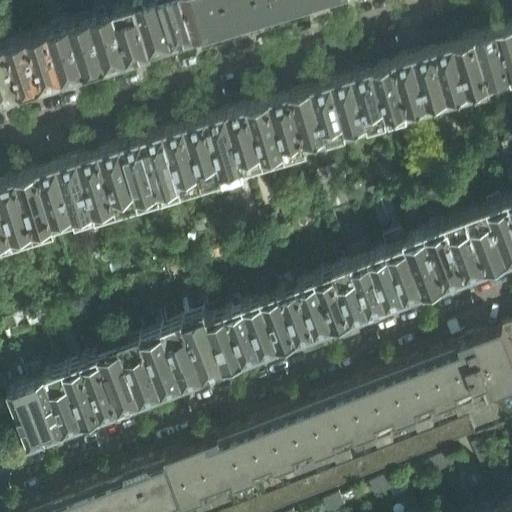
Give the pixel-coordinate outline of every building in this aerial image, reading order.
[(137,0),(130,0),(114,5),(129,52),(151,45),(137,0)] [(137,0),(151,45),(174,38),(162,0),(137,0)] [(162,0),(174,38),(196,31),(186,0),(162,0)] [(186,0),(196,31),(218,25),(210,0),(186,0)] [(263,11),(259,0),(210,0),(218,25),(263,11)] [(298,0),(259,0),(263,11),(298,0)] [(114,5),(93,11),(107,58),(129,52),(114,5)] [(93,11),(71,18),(85,65),(107,58),(93,11)] [(511,17),(497,22),(511,70),(511,72),(511,17)] [(71,18),(49,24),(64,71),(85,65),(71,18)] [(511,70),(497,22),(475,29),(490,76),(492,81),(500,79),(498,74),(511,70)] [(64,71),(49,24),(29,30),(43,78),(64,71)] [(490,76),(475,29),(455,35),(471,88),(481,85),(479,79),(490,76)] [(29,30),(7,37),(21,84),(43,78),(29,30)] [(455,35),(435,41),(449,89),(460,85),(462,91),(471,88),(455,35)] [(0,90),(21,84),(7,37),(0,38),(0,90)] [(435,41),(414,47),(430,100),(440,97),(438,92),(449,89),(435,41)] [(414,47),(394,53),(409,101),(419,98),(420,103),(430,100),(414,47)] [(373,60),(388,107),(390,113),(400,110),(398,104),(409,101),(394,53),(373,60)] [(373,60),(353,66),(369,119),(379,116),(377,111),(388,107),(373,60)] [(353,66),(332,72),(347,120),(358,117),(360,122),(369,119),(353,66)] [(332,72),(312,78),(329,131),(338,128),(337,123),(347,120),(332,72)] [(312,78),(292,85),(306,133),(309,132),(312,145),(331,139),(329,131),(312,78)] [(292,85),(270,91),(287,148),(309,141),(306,133),(292,85)] [(270,91),(249,98),(266,154),(287,148),(270,91)] [(227,104),(244,158),(245,161),(266,154),(249,98),(227,104)] [(244,158),(227,104),(206,111),(223,164),(232,196),(242,192),(233,161),(244,158)] [(186,117),(202,170),(204,176),(213,174),(211,168),(223,164),(206,111),(186,117)] [(166,123),(182,176),(184,183),(192,180),(190,174),(202,170),(186,117),(166,123)] [(144,130),(160,183),(162,189),(170,187),(168,181),(182,176),(166,123),(144,130)] [(122,136),(139,190),(141,196),(149,193),(147,187),(160,183),(144,130),(122,136)] [(101,143),(117,196),(119,203),(127,200),(125,194),(139,190),(122,136),(101,143)] [(101,143),(79,149),(97,209),(106,207),(104,200),(117,196),(101,143)] [(97,209),(79,149),(59,156),(76,211),(77,215),(97,209)] [(59,156),(38,162),(54,211),(66,207),(67,213),(76,211),(59,156)] [(38,162),(17,168),(36,228),(45,225),(42,219),(55,215),(54,211),(38,162)] [(17,168),(0,173),(0,182),(16,234),(36,228),(17,168)] [(0,239),(16,234),(0,182),(0,239)] [(362,183),(346,188),(350,200),(366,194),(362,183)] [(511,252),(511,197),(510,191),(489,199),(509,254),(511,252)] [(509,254),(489,199),(468,207),(488,262),(509,254)] [(488,262),(468,207),(447,215),(467,270),(488,262)] [(261,215),(240,222),(245,236),(265,229),(261,215)] [(467,270),(447,215),(426,223),(446,278),(467,270)] [(446,278),(426,223),(404,231),(406,235),(425,286),(446,278)] [(425,286),(406,235),(387,242),(406,293),(425,286)] [(203,249),(198,236),(185,240),(189,253),(203,249)] [(406,293),(387,242),(369,249),(389,300),(406,293)] [(389,300),(369,249),(351,255),(371,307),(389,300)] [(371,307),(351,255),(333,262),(335,268),(353,313),(371,307)] [(353,313),(335,268),(325,272),(323,265),(314,269),(317,276),(334,321),(353,313)] [(334,321),(317,276),(308,279),(305,272),(297,275),(300,282),(317,327),(334,321)] [(317,327),(300,282),(289,286),(286,279),(279,282),(281,289),(299,334),(317,327)] [(299,334),(281,289),(272,293),(269,285),(260,288),(263,296),(280,341),(299,334)] [(280,341),(263,296),(253,300),(250,293),(243,295),(246,302),(263,348),(280,341)] [(263,348),(246,302),(236,306),(233,299),(225,302),(228,309),(246,354),(263,348)] [(89,316),(85,305),(78,307),(82,318),(89,316)] [(246,354),(228,309),(218,313),(215,306),(207,309),(227,362),(246,354)] [(227,362),(207,309),(186,317),(206,369),(227,362)] [(511,314),(504,317),(167,447),(183,489),(191,511),(266,511),(511,417),(511,314)] [(206,369),(186,317),(165,325),(185,378),(206,369)] [(185,378),(165,325),(144,332),(164,386),(185,378)] [(164,386),(144,332),(123,340),(143,393),(164,386)] [(143,393),(123,340),(101,348),(103,352),(121,402),(143,393)] [(121,402),(103,352),(92,356),(89,348),(82,351),(85,359),(104,408),(121,402)] [(104,408),(85,359),(75,362),(72,355),(64,358),(67,366),(86,415),(104,408)] [(86,415),(67,366),(57,370),(54,361),(46,365),(47,367),(68,422),(86,415)] [(68,422),(47,367),(29,374),(50,429),(68,422)] [(50,429),(29,374),(10,381),(31,436),(50,429)] [(474,446),(488,439),(485,433),(471,440),(474,446)] [(491,445),(488,439),(474,446),(477,452),(491,445)] [(480,458),(494,452),(491,445),(477,452),(480,458)] [(123,511),(126,511),(156,505),(183,489),(167,447),(0,510),(0,511),(123,511)] [(455,460),(449,447),(440,451),(447,464),(455,460)] [(447,464),(440,451),(432,455),(438,468),(447,464)] [(497,458),(494,452),(480,458),(484,464),(497,458)] [(438,468),(432,455),(424,459),(430,472),(438,468)] [(430,472),(424,459),(415,463),(422,476),(430,472)] [(386,471),(378,475),(384,488),(392,484),(386,471)] [(384,488),(378,475),(370,479),(376,492),(384,488)] [(339,488),(331,493),(338,506),(346,502),(339,488)] [(511,511),(511,490),(493,500),(498,511),(511,511)] [(338,506),(331,493),(323,497),(330,510),(338,506)] [(498,511),(493,500),(472,510),(472,511),(498,511)]
